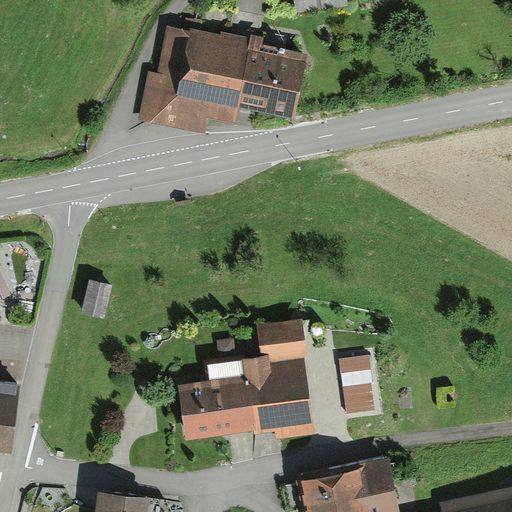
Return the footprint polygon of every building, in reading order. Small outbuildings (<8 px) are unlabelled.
[(292,112),(303,56),(170,30),(161,78),(149,76),(141,117),(201,128),(204,112),(232,117),(235,101),(292,112)] [(0,295),(9,291),(0,271),(0,295)] [(111,280),(90,276),(83,310),(104,314),(111,280)] [(266,355),(305,351),(302,327),(263,331),(266,355)] [(364,352),(337,355),(344,413),(372,409),(364,352)] [(178,388),(184,434),(280,421),(281,433),(311,429),(301,360),(250,367),(251,378),(178,388)] [(0,446),(6,447),(13,397),(0,395),(0,446)] [(387,463),(301,481),(307,511),(384,511),(397,510),(387,463)] [(145,511),(147,499),(101,493),(98,511),(145,511)] [(511,511),(511,502),(464,511),(511,511)]
